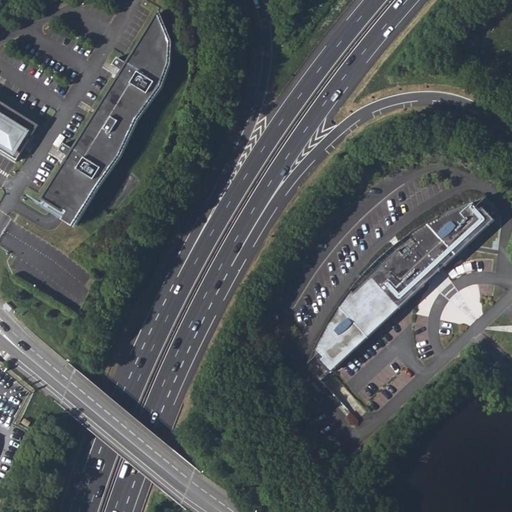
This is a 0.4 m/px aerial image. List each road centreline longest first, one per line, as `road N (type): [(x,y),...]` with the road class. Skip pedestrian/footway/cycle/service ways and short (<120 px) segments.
road 1 (motorway): [(375,0),(272,135),(165,321)]
road 2 (trunk): [(259,0),(267,47),(258,104),(165,292),(165,321)]
road 3 (trunk): [(245,223),(271,208),(344,127),(408,97),(481,109),(511,131)]
road 4 (trunk): [(114,511),(161,387),(245,223)]
road 5 (secondary): [(0,333),(217,511)]
road 6 (motorway): [(245,223),(331,92),(407,0)]
road 7 (trunk): [(165,321),(89,511)]
